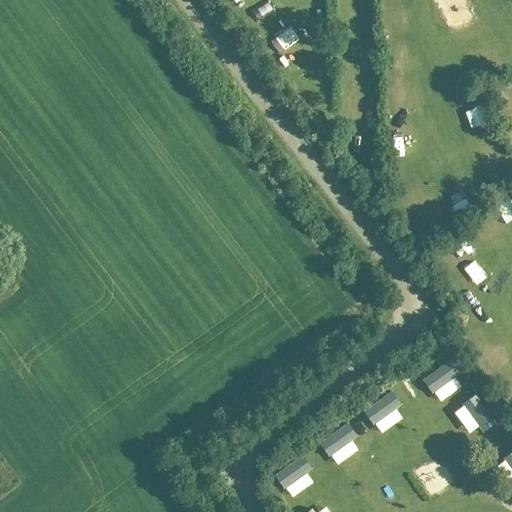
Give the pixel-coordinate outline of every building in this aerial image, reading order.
[(503,112),(511,109),(511,81),(496,86),(503,112)] [(483,85),(461,92),(468,114),(489,107),(483,85)] [(501,148),(481,155),(485,167),(505,161),(501,148)] [(456,205),(474,195),(465,178),(447,188),(456,205)] [(448,361),(420,382),(429,395),(458,374),(448,361)] [(390,393),(362,413),(371,426),(399,406),(390,393)] [(472,396),(459,406),(481,434),(493,424),(472,396)] [(346,425),(317,445),(327,458),(355,438),(346,425)] [(511,452),(501,461),(511,474),(511,452)] [(301,458),(272,478),(282,491),(310,471),(301,458)]
